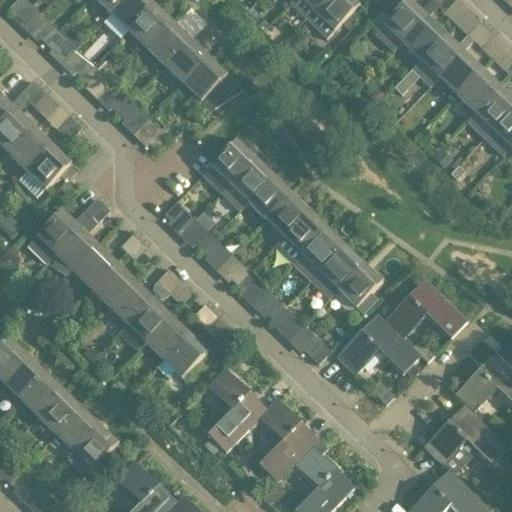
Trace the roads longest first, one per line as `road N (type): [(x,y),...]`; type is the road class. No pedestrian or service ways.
road 1 (residential): [(371,447),(132,210),(116,138),(0,26)]
road 2 (residential): [(371,447),(478,333)]
